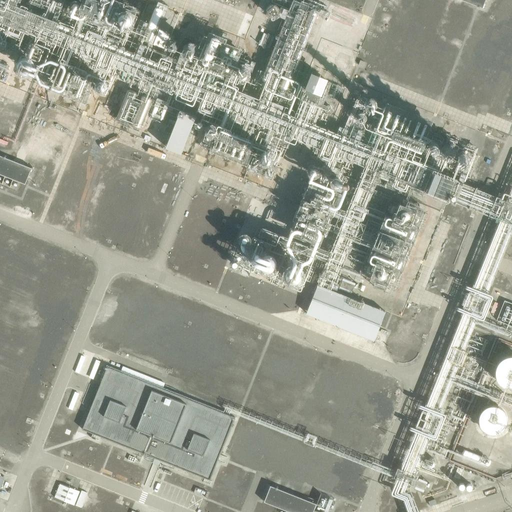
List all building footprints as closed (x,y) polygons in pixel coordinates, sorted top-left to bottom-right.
[(0,0),(0,41),(40,32),(45,51),(11,72),(31,67),(60,93),(66,65),(57,63),(85,46),(74,36),(80,24),(79,29),(91,26),(89,33),(95,34),(133,12),(110,0),(77,0),(78,0),(77,0),(34,0),(44,8),(4,0),(0,0)] [(459,0),(483,10),(485,0),(459,0)] [(153,15),(160,17),(162,10),(155,8),(153,15)] [(416,115),(388,101),(383,111),(377,108),(376,99),(367,100),(363,98),(357,99),(358,103),(357,103),(371,111),(361,112),(368,116),(374,115),(377,110),(379,127),(383,126),(389,130),(403,127),(405,123),(409,125),(412,120),(413,126),(414,124),(424,122),(417,118),(416,115)] [(183,110),(169,145),(185,152),(199,115),(183,110)] [(0,155),(0,173),(25,184),(32,168),(0,155)] [(298,214),(298,222),(310,231),(318,228),(321,235),(325,221),(339,216),(343,218),(350,208),(355,210),(344,202),(354,188),(352,186),(348,188),(348,194),(339,193),(339,202),(343,205),(316,205),(316,200),(310,198),(310,191),(325,197),(328,193),(325,184),(311,179),(311,188),(308,187),(298,214)] [(391,211),(375,211),(375,233),(375,234),(375,268),(381,263),(385,269),(385,268),(388,274),(394,270),(394,266),(405,259),(405,252),(414,246),(414,222),(417,220),(417,211),(420,209),(416,203),(408,203),(407,204),(402,204),(391,211)] [(287,264),(288,282),(311,281),(311,275),(309,276),(308,269),(311,269),(311,259),(293,259),(293,264),(287,264)] [(320,286),(316,284),(304,314),(373,341),(384,312),(320,286)] [(497,321),(511,326),(511,303),(504,301),(497,321)] [(511,355),(511,356),(508,357),(506,358),(504,359),(502,361),(500,364),(500,366),(499,369),(499,371),(500,373),(501,376),(503,378),(504,379),(507,381),(510,382),(511,382),(511,355)] [(233,418),(106,368),(83,428),(209,477),(233,418)] [(506,426),(506,425),(506,423),(506,421),(505,418),(503,416),(501,414),(499,413),(496,412),(494,412),(491,412),(489,413),(486,414),(484,416),(482,418),(481,421),(480,423),(480,425),(480,428),(481,430),(482,432),(484,434),(488,437),(490,438),(493,438),(495,438),(497,438),(500,437),(502,435),(504,434),(505,431),(506,429),(506,426)] [(59,484),(54,498),(74,506),(80,492),(59,484)] [(271,486),(265,501),(291,511),(313,511),(317,504),(271,486)]
